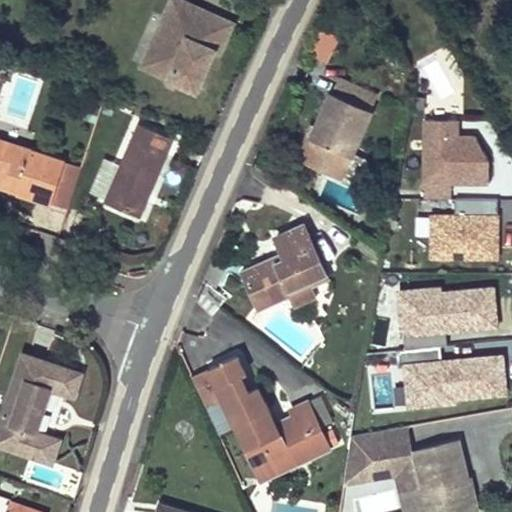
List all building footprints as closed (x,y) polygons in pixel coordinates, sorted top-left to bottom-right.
[(236,4),(225,0),(165,0),(156,23),(174,30),(145,103),(208,124),(222,88),(206,82),(236,4)] [(45,29),(9,17),(4,36),(40,46),(45,29)] [(342,24),(328,17),(322,29),(337,35),(342,24)] [(322,29),(311,53),(325,60),(337,35),(322,29)] [(379,95),(338,78),(301,160),(341,179),(343,175),(361,182),(370,160),(353,152),(379,95)] [(174,137),(139,120),(120,162),(104,155),(89,190),(105,197),(104,200),(139,217),(146,201),(141,198),(144,189),(150,192),(174,137)] [(458,124),(425,124),(425,202),(452,203),(452,187),(490,187),(489,166),(477,141),(458,141),(458,124)] [(64,160),(0,137),(0,184),(4,186),(5,182),(18,186),(17,191),(50,202),(64,160)] [(18,186),(5,182),(4,186),(17,191),(18,186)] [(150,192),(144,189),(141,198),(146,201),(150,192)] [(498,203),(455,203),(455,220),(432,220),(431,262),(497,262),(498,203)] [(415,234),(428,234),(429,216),(416,215),(415,234)] [(289,289),(324,274),(304,225),(275,236),(285,260),(270,266),(268,261),(243,272),(255,299),(269,294),(272,303),(292,295),(289,289)] [(443,293),(402,297),(408,355),(445,351),(451,351),(449,336),(500,331),(496,293),(443,298),(443,293)] [(408,355),(401,355),(403,373),(410,372),(414,411),(461,406),(460,402),(511,397),(508,365),(501,360),(447,366),(445,351),(408,355)] [(79,370),(24,352),(0,425),(0,443),(50,461),(58,438),(35,430),(50,386),(72,394),(79,370)] [(236,427),(261,481),(331,449),(309,401),(292,410),(294,417),(277,425),(270,411),(236,427)] [(350,441),(343,490),(399,477),(402,492),(422,487),(414,452),(404,454),(398,429),(350,441)] [(407,511),(472,511),(465,481),(469,480),(460,441),(414,452),(422,487),(402,492),(407,511)] [(465,481),(472,511),(479,511),(472,480),(469,480),(465,481)] [(4,511),(43,511),(9,501),(4,511)]
